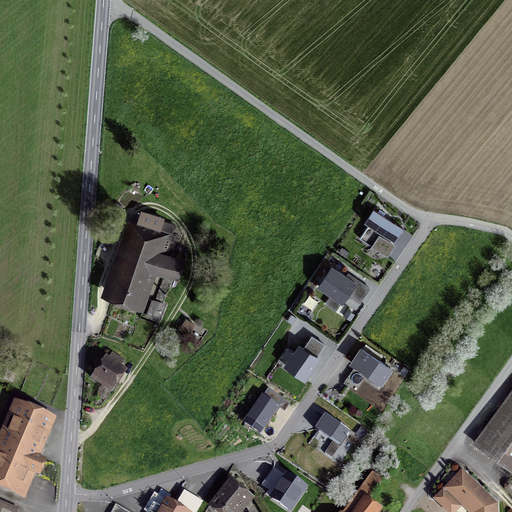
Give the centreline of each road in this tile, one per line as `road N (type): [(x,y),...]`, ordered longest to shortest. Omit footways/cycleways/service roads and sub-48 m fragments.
road 1 (secondary): [(104,0),(66,493)]
road 2 (residential): [(433,218),(279,442),(107,494),(66,493)]
road 3 (unclassified): [(104,0),(371,185),(433,218)]
